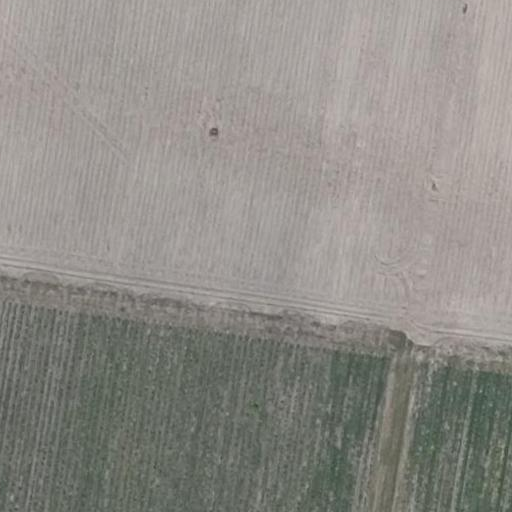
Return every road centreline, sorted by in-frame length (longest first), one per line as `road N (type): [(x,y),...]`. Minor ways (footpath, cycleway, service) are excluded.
road 1 (track): [(0,78),(511,199)]
road 2 (track): [(390,511),(471,0)]
